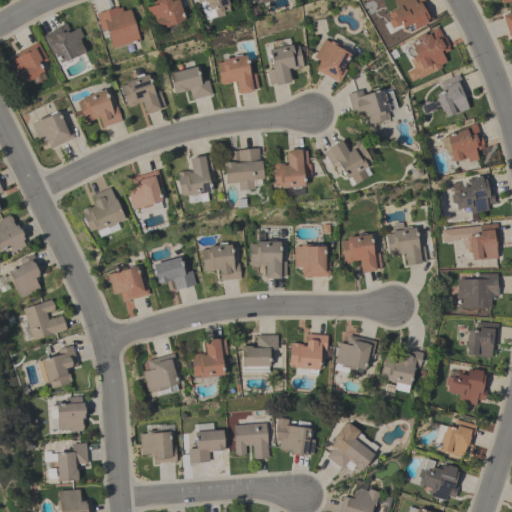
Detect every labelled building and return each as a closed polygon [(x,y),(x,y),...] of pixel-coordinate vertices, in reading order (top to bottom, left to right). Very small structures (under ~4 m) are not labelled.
[(179,28),(169,31),(168,26),(159,29),(155,15),(148,17),(145,8),(153,5),(151,0),(179,0),(182,9),(180,9),(183,20),(179,21),(179,22),(178,23),(179,28)] [(204,19),(199,2),(198,2),(197,0),(226,0),(228,4),(227,5),(228,10),(223,12),(224,15),(215,18),(214,15),(204,19)] [(388,33),(383,24),(388,21),(387,20),(390,19),(387,14),(392,11),(391,10),(398,6),(394,0),(423,0),(425,3),(424,3),(427,8),(426,8),(431,19),(427,21),(427,22),(414,29),(413,26),(414,25),(412,23),(403,28),(402,26),(388,33)] [(139,41),(112,49),(106,29),(100,31),(95,13),(104,11),(103,10),(108,8),(109,9),(117,6),(117,8),(121,7),(122,11),(129,9),(139,41)] [(511,39),(511,36),(509,36),(502,15),(511,12),(511,39)] [(53,30),(53,29),(63,24),(63,25),(65,23),(69,31),(78,27),(82,36),(78,38),(82,45),(81,45),(84,52),(75,57),(75,56),(64,61),(64,60),(59,63),(54,53),(52,54),(42,35),(53,30)] [(440,67),(418,78),(418,77),(410,81),(405,72),(412,68),(407,59),(409,58),(408,56),(406,54),(405,51),(405,49),(405,48),(410,45),(409,43),(420,37),(420,36),(437,27),(442,37),(443,36),(448,46),(447,47),(449,50),(441,54),(445,61),(439,65),(440,67)] [(270,41),(278,40),(288,38),(289,45),(291,45),(291,47),(298,45),(299,50),(303,49),(304,53),(300,54),(302,66),(301,66),(301,67),(292,69),(292,68),(287,70),(289,82),(275,85),(275,83),(269,84),(266,70),(271,69),(267,49),(271,48),(270,41)] [(323,39),(328,42),(329,40),(349,51),(347,53),(349,54),(342,67),(346,70),(338,83),(314,69),(319,61),(313,57),(323,39)] [(45,78),(34,84),(31,78),(27,80),(26,79),(21,83),(17,76),(16,76),(8,61),(19,55),(17,51),(37,41),(47,60),(39,64),(42,71),(41,72),(45,78)] [(233,57),(233,56),(240,54),(241,55),(245,55),(249,74),(255,73),(257,87),(251,88),(252,91),(248,91),(249,92),(240,94),(240,93),(237,93),(235,81),(229,82),(230,83),(221,85),(221,84),(220,84),(216,62),(222,61),(222,59),(233,57)] [(195,66),(199,82),(207,80),(211,94),(191,100),(189,90),(174,94),(168,73),(195,66)] [(136,78),(135,76),(142,73),(143,75),(147,74),(154,93),(159,91),(164,105),(159,107),(159,108),(157,109),(157,110),(148,113),(148,112),(145,113),(141,102),(136,104),(128,107),(128,106),(126,107),(119,86),(125,84),(124,82),(136,78)] [(467,94),(464,96),(465,99),(464,99),(468,108),(452,115),(452,114),(445,117),(443,111),(440,110),(436,101),(437,99),(435,94),(442,91),(439,83),(457,74),(467,94)] [(346,94),(359,90),(360,95),(382,88),(383,93),(390,91),(396,108),(386,111),(388,118),(367,125),(362,110),(352,113),(346,94)] [(93,93),(92,92),(99,89),(100,91),(104,89),(110,108),(116,106),(121,120),(102,127),(98,117),(92,119),(84,122),(76,101),(82,99),(81,97),(93,93)] [(30,124),(36,121),(35,119),(37,118),(33,110),(42,106),(46,115),(57,110),(64,125),(68,123),(74,137),(49,148),(45,139),(39,142),(30,124)] [(479,135),(479,134),(482,144),(483,148),(474,150),(477,159),(468,162),(466,158),(460,160),(460,159),(452,161),(450,153),(446,155),(441,138),(446,136),(446,134),(456,131),(456,130),(475,124),(479,135)] [(369,174),(351,186),(346,178),(335,161),(331,164),(323,152),(328,149),(327,148),(340,140),(346,150),(359,142),(371,161),(365,164),(366,166),(365,166),(369,174)] [(229,151),(236,150),(257,148),(258,161),(260,161),(262,179),(260,179),(260,185),(253,186),(253,189),(237,190),(237,182),(224,183),(222,163),(224,163),(224,162),(230,161),(229,151)] [(307,164),(309,164),(310,175),(308,175),(309,176),(304,177),(303,175),(302,175),(303,186),(299,186),(299,188),(291,188),(291,187),(280,188),(279,185),(272,186),(270,165),(272,165),(272,163),(280,163),(280,165),(286,164),(285,151),(288,150),(288,149),(297,149),(300,149),(300,151),(306,151),(307,164)] [(187,203),(185,193),(179,195),(175,173),(176,173),(176,172),(184,171),(185,173),(190,172),(188,158),(203,155),(203,157),(208,156),(211,170),(205,171),(209,191),(205,192),(207,200),(199,202),(199,200),(187,203)] [(161,204),(162,206),(161,209),(139,215),(137,209),(138,209),(137,207),(132,209),(126,189),(132,188),(129,178),(156,170),(160,185),(156,186),(160,200),(158,201),(159,202),(158,202),(161,204)] [(488,187),(489,187),(490,192),(491,192),(493,202),(486,204),(487,210),(470,213),(469,207),(462,208),(461,207),(456,208),(455,202),(452,203),(450,194),(452,194),(450,183),(457,182),(459,188),(468,186),(467,179),(486,175),(488,187)] [(118,229),(99,237),(96,231),(95,231),(94,229),(88,231),(80,211),(81,211),(80,209),(87,207),(89,209),(95,207),(90,195),(108,187),(113,199),(115,198),(123,219),(116,222),(116,223),(116,224),(118,229)] [(0,218),(8,215),(9,216),(10,216),(12,220),(11,220),(14,226),(16,224),(18,229),(19,229),(22,235),(21,235),(23,239),(21,240),(24,246),(11,252),(8,247),(0,250),(0,218)] [(390,225),(401,223),(401,229),(403,229),(402,227),(409,226),(409,228),(414,227),(417,247),(423,246),(425,261),(419,261),(419,263),(405,265),(403,252),(398,253),(398,254),(388,256),(385,234),(391,233),(390,231),(391,231),(390,225)] [(498,245),(495,245),(496,258),(479,260),(479,258),(471,259),(470,254),(469,252),(468,242),(469,241),(468,235),(476,234),(475,225),(496,223),(498,245)] [(372,254),(378,253),(380,267),(374,268),(375,270),(372,270),(372,271),(363,272),(360,272),(358,260),(353,261),(345,263),(344,262),(343,262),(340,241),(346,240),(345,238),(357,236),(357,234),(365,233),(365,234),(369,234),(372,254)] [(279,261),(285,261),(285,276),(279,276),(279,278),(264,278),(264,264),(261,264),(261,265),(259,265),(259,266),(250,266),(250,265),(249,265),(249,243),(255,243),(255,241),(279,241),(279,261)] [(218,245),(218,244),(225,243),(225,244),(230,244),(232,263),(238,263),(239,278),(219,280),(218,269),(212,270),(212,271),(205,272),(204,271),(202,271),(200,249),(207,249),(206,246),(218,245)] [(293,246),(300,246),(300,244),(322,244),(322,246),(324,246),(324,247),(324,261),(328,261),(328,276),(301,276),(301,267),(293,267),(293,246)] [(6,283),(8,288),(0,292),(0,275),(3,274),(4,277),(9,275),(7,271),(20,264),(18,260),(32,254),(42,273),(36,276),(38,280),(35,282),(39,288),(20,298),(17,292),(15,292),(14,290),(16,289),(12,280),(6,283)] [(178,257),(183,272),(191,270),(194,284),(186,287),(183,288),(183,287),(174,290),(172,281),(157,285),(151,264),(178,257)] [(109,281),(103,283),(102,277),(107,276),(107,274),(113,273),(112,271),(118,269),(118,271),(127,268),(127,267),(133,265),(134,267),(136,266),(140,281),(144,280),(148,294),(122,301),(119,292),(112,294),(109,281)] [(456,307),(456,279),(478,279),(477,273),(495,273),(496,280),(497,280),(497,295),(493,295),(493,296),(490,296),(490,307),(456,307)] [(23,339),(19,324),(24,323),(27,334),(29,333),(21,308),(50,299),(50,301),(52,301),(54,307),(52,308),(53,310),(45,312),(47,319),(60,315),(65,329),(31,340),(30,337),(23,339)] [(497,323),(495,345),(493,345),(492,348),(490,348),(489,358),(476,356),(476,355),(465,354),(466,348),(465,347),(465,337),(467,335),(468,330),(475,331),(476,321),(497,323)] [(294,368),(294,365),(288,365),(289,343),(305,344),(306,334),(326,335),(325,350),(319,350),(317,370),(316,370),(316,375),(294,373),(294,368)] [(276,335),(276,349),(268,349),(268,366),(267,366),(267,372),(240,372),(240,345),(255,345),(255,335),(276,335)] [(374,341),(371,356),(366,355),(363,370),(361,369),(360,375),(347,373),(346,374),(338,373),(339,371),(333,369),(334,363),(333,363),(338,343),(345,344),(347,335),(374,341)] [(217,379),(200,382),(199,378),(199,376),(192,376),(189,355),(204,353),(203,340),(215,338),(215,339),(217,339),(218,340),(224,339),(225,354),(220,355),(222,375),(217,376),(217,379)] [(76,365),(66,368),(67,373),(68,373),(70,380),(69,381),(70,383),(50,388),(48,382),(41,384),(35,361),(58,355),(57,349),(71,345),(76,365)] [(405,392),(393,389),(393,388),(392,388),(391,393),(382,391),(384,383),(394,385),(395,383),(384,380),(385,377),(379,376),(384,355),(394,357),(396,347),(421,352),(418,367),(412,366),(408,386),(406,385),(405,392)] [(175,390),(168,392),(155,395),(153,390),(147,391),(141,372),(148,370),(146,360),(172,353),(176,367),(172,368),(176,383),(174,384),(175,390)] [(485,385),(485,389),(483,401),(476,399),(475,405),(458,402),(459,395),(452,394),(452,392),(446,391),(448,385),(444,385),(447,370),(458,372),(458,373),(466,375),(467,370),(471,371),(472,369),(481,371),(487,372),(485,385)] [(50,428),(48,405),(55,405),(55,404),(65,403),(65,397),(80,396),(80,402),(82,402),(82,406),(83,406),(83,413),(83,418),(80,418),(81,425),(82,425),(82,429),(81,429),(81,431),(69,431),(69,429),(57,430),(56,428),(50,428)] [(296,421),(307,422),(307,428),(309,429),(308,439),(314,440),(312,454),(305,454),(305,455),(301,455),(301,456),(294,455),(294,454),(290,454),(290,451),(287,451),(279,451),(279,449),(278,449),(279,440),(275,439),(276,433),(274,433),(276,418),(288,419),(287,426),(296,427),(296,421)] [(475,425),(469,446),(465,445),(462,457),(438,450),(440,443),(439,442),(442,432),(443,431),(445,426),(452,428),(455,419),(475,425)] [(328,447),(332,442),(331,442),(334,438),(332,437),(343,422),(345,424),(346,422),(357,431),(356,432),(362,436),(361,437),(369,443),(370,442),(376,447),(374,449),(375,449),(372,453),(373,454),(360,471),(353,466),(350,470),(344,466),(342,469),(325,457),(331,449),(328,447)] [(192,433),(191,424),(211,423),(212,430),(222,430),(223,450),(207,451),(208,461),(187,463),(187,449),(194,448),(193,433),(192,433)] [(265,423),(267,458),(252,459),(251,445),(244,445),(245,454),(242,454),(243,455),(236,456),(236,454),(234,455),(232,425),(265,423)] [(154,425),(163,424),(163,426),(171,425),(172,435),(168,435),(169,447),(174,446),(175,461),(153,463),(152,456),(149,457),(148,454),(140,454),(138,434),(145,433),(144,431),(155,430),(154,425)] [(43,462),(42,452),(49,451),(49,454),(71,452),(70,444),(84,443),(86,463),(83,463),(83,464),(79,465),(79,464),(76,464),(76,471),(77,471),(78,477),(77,477),(77,480),(57,481),(55,460),(43,462)] [(428,495),(430,488),(423,486),(423,485),(418,484),(420,478),(417,477),(420,468),(423,469),(426,459),(434,461),(432,467),(439,470),(441,465),(445,467),(446,465),(461,470),(457,482),(456,487),(457,487),(453,498),(446,495),(444,500),(428,495)] [(373,500),(375,501),(371,511),(337,511),(343,496),(352,499),(356,487),(375,494),(373,500)] [(78,489),(79,497),(81,497),(81,501),(88,501),(89,511),(58,511),(58,505),(56,505),(56,497),(58,497),(57,491),(78,489)]
